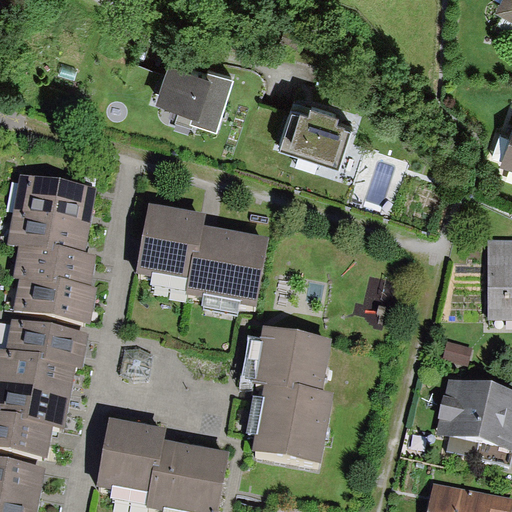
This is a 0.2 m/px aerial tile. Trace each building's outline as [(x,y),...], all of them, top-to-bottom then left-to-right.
[(511,0),(500,0),(494,13),(511,22),(511,0)] [(294,45),(299,28),(281,23),(277,40),(294,45)] [(224,66),(161,51),(151,92),(188,101),(186,113),(211,119),(224,66)] [(345,124),(287,105),(275,143),(333,162),(345,124)] [(511,132),(501,163),(511,166),(511,132)] [(96,195),(18,182),(13,215),(91,227),(96,195)] [(201,215),(146,205),(134,268),(185,277),(181,296),(252,309),(264,240),(198,228),(201,215)] [(91,227),(13,215),(7,247),(19,249),(86,260),(91,227)] [(511,329),(511,246),(484,247),(485,330),(511,329)] [(86,260),(19,249),(14,280),(21,281),(91,292),(96,261),(86,260)] [(91,292),(21,281),(15,314),(93,327),(98,293),(91,292)] [(326,340),(255,326),(245,379),(261,382),(248,448),(317,462),(331,392),(316,389),(326,340)] [(86,341),(10,327),(5,358),(75,371),(80,372),(86,341)] [(473,352),(450,346),(446,362),(468,368),(473,352)] [(75,371),(5,358),(0,356),(0,388),(69,402),(75,371)] [(511,393),(450,380),(436,446),(511,461),(511,393)] [(0,388),(0,419),(53,429),(64,431),(69,402),(0,388)] [(0,419),(0,450),(48,460),(53,429),(0,419)] [(160,429),(106,420),(96,480),(143,488),(140,507),(173,511),(212,511),(222,449),(160,439),(160,429)] [(43,475),(0,466),(0,501),(37,509),(43,475)] [(510,511),(511,505),(511,502),(431,489),(427,511),(510,511)] [(36,511),(37,509),(0,501),(0,511),(36,511)]
